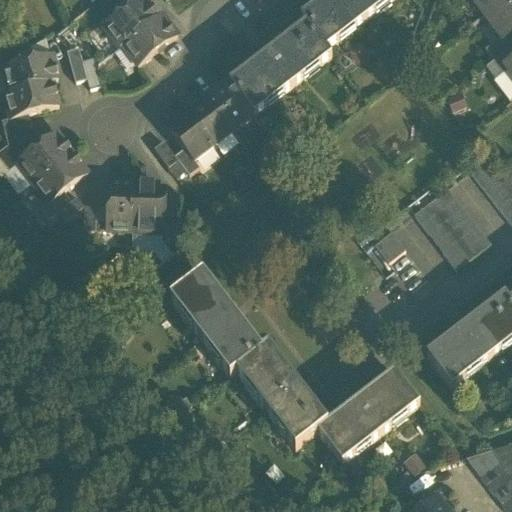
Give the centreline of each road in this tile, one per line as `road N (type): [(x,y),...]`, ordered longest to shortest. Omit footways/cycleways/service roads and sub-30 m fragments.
road 1 (residential): [(98,139),(191,66),(205,18),(220,0)]
road 2 (residential): [(511,248),(378,352)]
